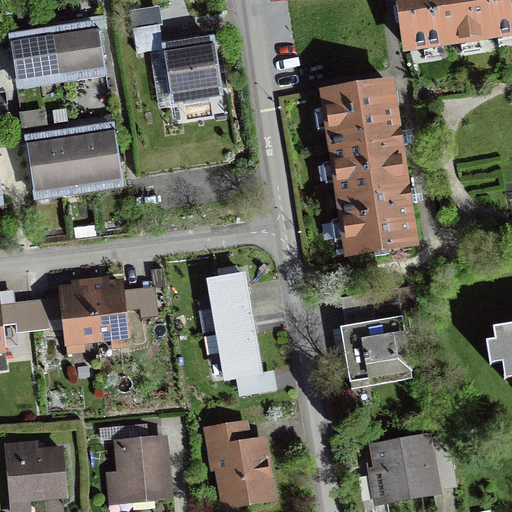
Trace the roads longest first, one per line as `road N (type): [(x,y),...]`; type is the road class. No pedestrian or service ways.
road 1 (residential): [(284,231),(0,263)]
road 2 (residential): [(284,231),(328,511)]
road 3 (residential): [(245,0),(284,231)]
